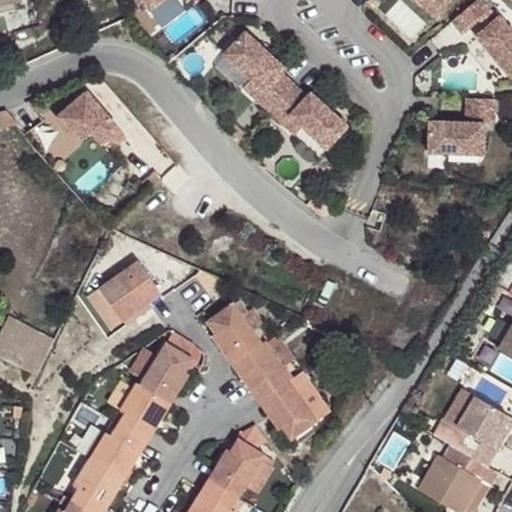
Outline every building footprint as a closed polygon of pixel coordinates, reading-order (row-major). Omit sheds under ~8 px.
[(140,0),(149,11),(164,0),(140,0)] [(434,0),(443,8),(450,0),(434,0)] [(480,0),(478,0),(452,22),(463,35),(480,21),(490,12),(480,0)] [(490,12),(480,21),(486,29),(497,20),(490,12)] [(486,29),(476,38),(511,79),(511,78),(511,34),(499,18),(497,20),(486,29)] [(245,33),(224,55),(251,80),(263,92),(255,100),(269,112),(294,85),(281,73),(285,70),(245,33)] [(251,80),(243,89),(255,100),(263,92),(251,80)] [(294,85),(269,112),(282,125),(290,117),(326,150),(347,127),(310,94),(307,97),(294,85)] [(90,91),(60,116),(74,133),(87,138),(94,132),(104,144),(115,148),(129,137),(90,91)] [(495,101),(465,100),(464,124),(428,123),(427,154),(483,156),(484,125),(494,126),(495,101)] [(6,112),(0,113),(0,128),(17,124),(6,112)] [(130,277),(143,268),(139,262),(127,272),(130,277)] [(158,291),(143,268),(130,277),(127,272),(101,289),(122,322),(149,305),(146,299),(158,291)] [(110,329),(122,322),(101,289),(89,297),(110,329)] [(218,311),(221,316),(233,308),(230,303),(218,311)] [(234,307),(261,345),(264,343),(266,342),(239,303),(234,307)] [(213,339),(225,355),(230,354),(236,364),(261,345),(234,307),(233,308),(221,316),(213,321),(221,333),(216,336),(213,339)] [(46,360),(55,340),(10,317),(0,337),(0,356),(37,376),(46,360)] [(208,324),(216,336),(221,333),(213,321),(208,324)] [(511,330),(500,349),(511,356),(511,330)] [(193,348),(172,335),(158,357),(144,379),(140,386),(166,402),(172,394),(176,396),(188,375),(179,369),(188,357),(193,348)] [(291,361),(274,336),(266,342),(264,343),(282,368),(291,361)] [(282,368),(264,343),(261,345),(236,364),(232,366),(239,376),(236,378),(253,404),(261,399),(284,383),(277,372),(282,368)] [(132,372),(144,379),(158,357),(146,349),(132,372)] [(196,362),(188,357),(179,369),(188,375),(196,362)] [(289,380),(282,368),(277,372),(284,383),(286,382),(289,380)] [(328,413),(300,372),(289,380),(286,382),(314,423),(328,413)] [(314,423),(286,382),(284,383),(261,399),(268,410),(264,412),(278,431),(280,429),(286,425),(295,438),(315,424),(314,423)] [(109,404),(120,411),(132,392),(121,384),(109,404)] [(126,415),(119,425),(142,440),(149,428),(154,432),(170,404),(166,402),(140,386),(136,384),(132,392),(120,411),(126,415)] [(461,388),(451,404),(465,413),(474,396),(461,388)] [(166,402),(170,404),(176,396),(172,394),(166,402)] [(451,404),(433,436),(475,459),(486,466),(497,449),(490,445),(508,417),(474,396),(465,413),(451,404)] [(490,445),(497,449),(511,424),(511,419),(508,417),(490,445)] [(107,431),(90,458),(125,481),(141,453),(136,450),(142,440),(119,425),(113,435),(107,431)] [(213,483),(236,498),(245,484),(252,473),(254,469),(260,460),(269,465),(273,460),(257,450),(265,440),(255,425),(235,438),(238,440),(243,445),(235,455),(230,451),(226,449),(214,469),(219,471),(213,483)] [(286,425),(280,429),(288,442),(295,438),(286,425)] [(149,428),(142,440),(147,443),(154,432),(149,428)] [(136,450),(141,453),(147,443),(142,440),(136,450)] [(238,440),(230,451),(235,455),(243,445),(238,440)] [(465,511),(485,482),(468,471),(441,454),(421,487),(460,511),(465,511)] [(80,488),(73,498),(95,511),(97,511),(104,502),(108,506),(125,481),(90,458),(73,484),(80,488)] [(475,459),(468,471),(485,482),(494,487),(501,474),(486,466),(475,459)] [(271,466),(269,465),(260,460),(254,469),(265,476),(271,466)] [(214,469),(208,479),(213,483),(219,471),(214,469)] [(252,473),(245,484),(256,490),(262,480),(252,473)] [(213,483),(208,479),(200,491),(206,494),(213,483)] [(485,482),(465,511),(477,511),(494,487),(485,482)] [(229,508),(232,503),(236,498),(213,483),(206,494),(200,491),(187,511),(235,511),(229,508)] [(61,506),(57,511),(95,511),(73,498),(66,508),(61,506)] [(236,506),(240,501),(236,498),(232,503),(236,506)] [(104,502),(97,511),(104,511),(108,506),(104,502)]
